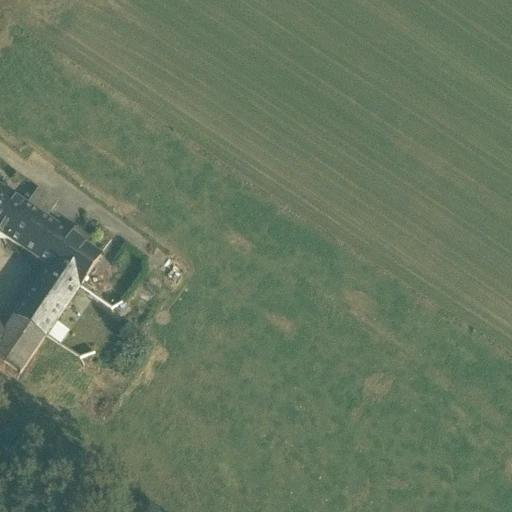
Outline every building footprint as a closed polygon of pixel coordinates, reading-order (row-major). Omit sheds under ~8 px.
[(0,242),(3,243),(5,240),(25,210),(0,192),(0,242)] [(68,239),(25,210),(5,240),(48,268),(68,239)] [(48,268),(15,318),(45,338),(98,259),(68,239),(48,268)] [(15,318),(6,332),(36,352),(45,338),(15,318)] [(36,352),(6,332),(0,341),(0,362),(20,375),(36,352)]
